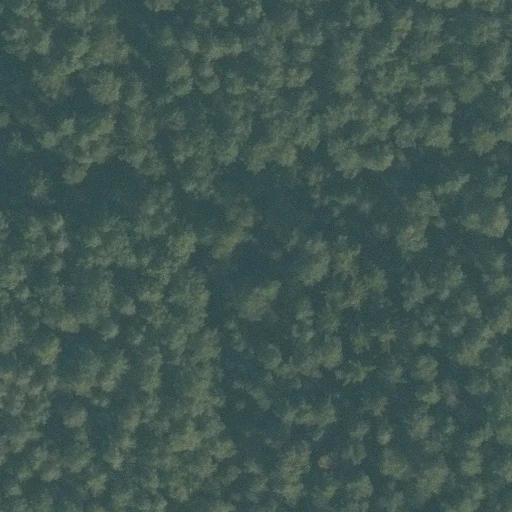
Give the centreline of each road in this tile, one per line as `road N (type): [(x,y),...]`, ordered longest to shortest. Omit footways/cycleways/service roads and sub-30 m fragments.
road 1 (track): [(511,133),(195,208)]
road 2 (track): [(195,208),(121,0)]
